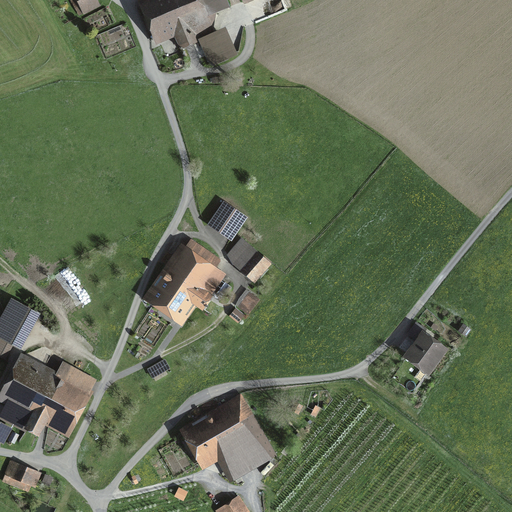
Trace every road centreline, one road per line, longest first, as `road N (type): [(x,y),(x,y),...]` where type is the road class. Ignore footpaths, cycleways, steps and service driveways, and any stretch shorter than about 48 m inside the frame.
road 1 (track): [(101,511),(99,502),(134,460),(199,395),(246,382),(343,374),(371,357),(511,193)]
road 2 (track): [(125,0),(176,124),(188,192),(65,471)]
road 3 (track): [(258,511),(242,488),(200,475),(106,494)]
